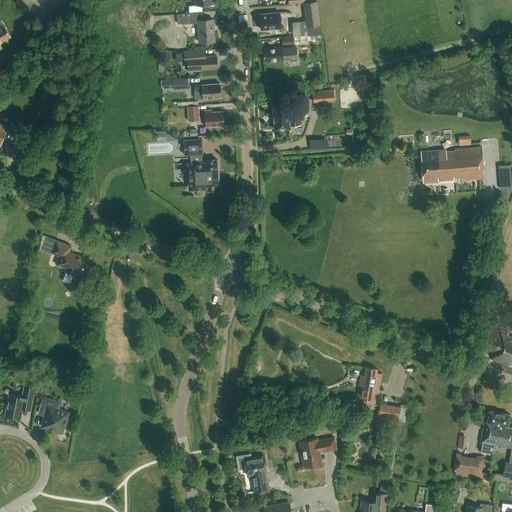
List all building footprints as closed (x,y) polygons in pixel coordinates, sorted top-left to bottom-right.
[(307,35),(321,34),(320,25),(319,25),(317,2),(304,3),(306,26),(307,26),(307,35)] [(202,11),(181,13),(182,24),(197,23),(199,43),(206,42),(214,41),(212,19),(203,20),(202,11)] [(261,30),(280,28),(279,12),(260,14),(261,30)] [(0,49),(2,48),(0,44),(0,42),(10,36),(1,21),(0,21),(0,49)] [(306,35),(304,21),(290,22),(292,36),(306,35)] [(293,45),(292,37),(280,38),(280,46),(293,45)] [(296,46),(262,48),(263,61),(297,59),(296,46)] [(202,50),(186,52),(184,52),(185,63),(188,63),(188,72),(199,71),(199,69),(218,68),(216,56),(203,57),(202,50)] [(187,78),(173,79),(174,88),(174,90),(188,89),(187,78)] [(174,88),(173,79),(163,80),(164,89),(174,88)] [(221,97),(220,83),(194,86),(195,99),(221,97)] [(334,100),(333,91),(313,92),(314,101),(334,100)] [(211,112),(211,110),(204,110),(204,114),(199,115),(198,106),(188,106),(189,121),(199,121),(199,120),(205,120),(205,126),(223,126),(222,112),(211,112)] [(290,126),(300,125),(299,108),(289,109),(288,107),(273,108),(274,130),(290,129),(290,126)] [(470,137),(458,138),(459,146),(470,145),(470,137)] [(202,162),(202,154),(203,154),(202,139),(184,140),(185,155),(190,155),(191,163),(186,163),(188,190),(194,190),(194,193),(196,194),(201,194),(203,192),(203,189),(207,189),(207,191),(219,190),(217,159),(205,160),(205,162),(202,162)] [(453,180),(453,181),(484,179),(481,147),(454,149),(454,150),(446,151),(446,149),(420,151),(420,152),(423,183),(438,182),(438,181),(453,180)] [(56,240),(51,253),(60,256),(57,265),(67,268),(65,271),(74,275),(75,272),(83,275),(89,260),(69,252),(71,246),(56,240)] [(511,336),(508,335),(508,333),(499,329),(498,331),(488,327),(481,347),(494,351),(491,360),(511,368),(511,336)] [(377,369),(366,367),(364,375),(361,375),(357,401),(375,404),(376,394),(377,388),(379,389),(381,374),(376,373),(377,369)] [(21,418),(22,409),(30,411),(31,404),(34,388),(26,386),(23,385),(21,396),(9,394),(5,415),(21,418)] [(69,424),(71,418),(70,416),(67,415),(67,413),(58,410),(60,403),(43,398),(40,409),(47,412),(42,426),(62,432),(64,424),(67,425),(69,424)] [(379,404),(375,404),(375,405),(371,404),(370,408),(378,409),(377,418),(398,421),(400,407),(379,404)] [(494,444),(495,442),(501,413),(489,411),(487,422),(484,422),(481,439),(482,439),(480,452),(493,453),(494,444)] [(501,413),(495,442),(494,444),(511,447),(511,427),(507,427),(510,415),(501,413)] [(364,426),(364,422),(364,420),(355,419),(354,424),(357,424),(356,427),(359,427),(363,428),(363,425),(364,426)] [(319,452),(336,449),(334,437),(317,440),(317,438),(299,442),(303,467),(322,464),(319,452)] [(235,456),(238,471),(246,470),(247,476),(252,475),(255,493),(268,491),(265,478),(267,477),(266,472),(263,456),(252,458),(251,453),(235,456)] [(489,480),(490,473),(481,471),(483,459),(460,455),(461,453),(456,453),(453,470),(456,471),(456,474),(489,480)] [(511,462),(505,461),(501,480),(511,482),(511,462)] [(379,492),(388,492),(388,484),(380,483),(379,492)] [(384,511),(387,494),(374,492),(373,502),(361,501),(359,511),(384,511)] [(290,511),(289,502),(264,507),(265,511),(290,511)] [(491,511),(492,505),(480,503),(479,507),(468,506),(467,511),(491,511)]
